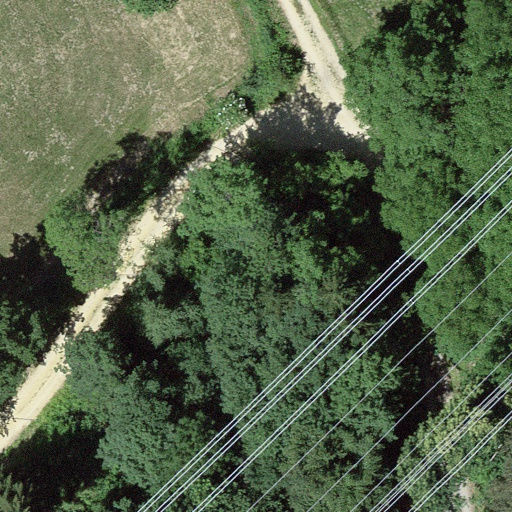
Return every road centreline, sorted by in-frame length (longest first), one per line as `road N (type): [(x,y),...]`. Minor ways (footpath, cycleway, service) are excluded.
road 1 (track): [(439,511),(411,258),(365,149),(298,132),(190,177),(0,440)]
road 2 (track): [(298,132),(323,46),(302,0)]
